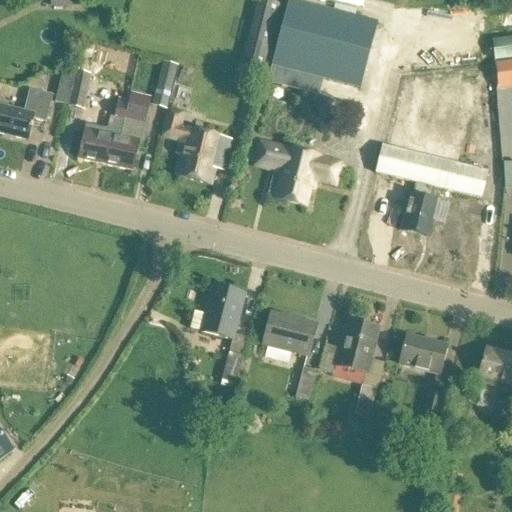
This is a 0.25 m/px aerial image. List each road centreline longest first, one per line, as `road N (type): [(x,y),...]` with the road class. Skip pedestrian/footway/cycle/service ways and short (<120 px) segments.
road 1 (unclassified): [(178,228),(511,316)]
road 2 (residential): [(0,491),(116,352),(178,228)]
road 3 (unclassified): [(0,180),(178,228)]
